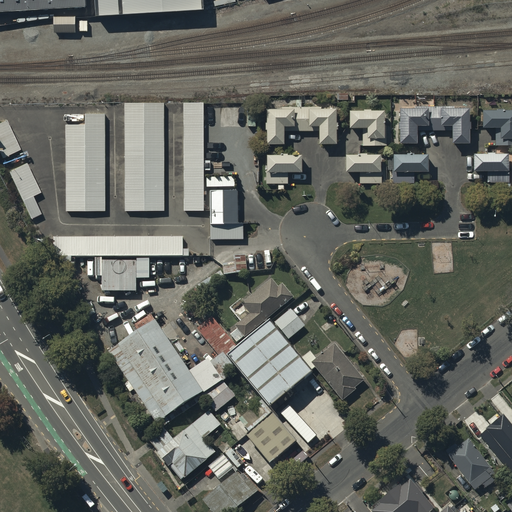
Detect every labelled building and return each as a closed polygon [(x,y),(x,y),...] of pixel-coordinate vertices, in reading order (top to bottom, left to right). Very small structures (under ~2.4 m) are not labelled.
[(62,8),(85,7),(85,0),(0,0),(0,11),(28,10),(62,8)] [(96,0),(98,18),(202,11),(205,11),(204,0),(96,0)] [(54,17),(55,33),(76,33),(76,17),(54,17)] [(429,100),(429,107),(414,107),(414,109),(400,109),(400,122),(398,122),(398,129),(399,129),(399,143),(416,143),(416,130),(452,130),(452,144),(469,144),(469,129),(470,129),(470,122),(468,122),(468,109),(452,109),(452,107),(435,107),(435,100),(429,100)] [(165,103),(125,103),(126,211),(165,211),(165,103)] [(204,103),(184,103),(185,211),(205,211),(204,103)] [(268,130),(268,144),(285,144),(285,131),(320,131),(320,144),(337,144),(337,109),(321,109),(321,107),(283,107),(283,110),(268,110),(268,123),(267,123),(267,130),(268,130)] [(363,111),(349,111),(349,128),(362,128),(362,146),(386,146),(386,126),(384,126),(384,111),(370,111),(370,110),(363,110),(363,111)] [(482,111),(482,128),(495,128),(495,145),(511,145),(511,110),(503,111),(503,110),(496,110),(496,111),(482,111)] [(248,111),(248,126),(257,127),(257,111),(248,111)] [(106,211),(106,114),(86,114),(86,125),(67,125),(67,211),(106,211)] [(6,121),(0,123),(0,151),(3,158),(20,150),(6,121)] [(473,154),(473,171),(488,171),(488,182),(508,182),(508,154),(493,154),(493,153),(488,153),(488,154),(473,154)] [(268,156),(268,171),(266,171),(267,184),(279,184),(279,190),(284,190),(284,184),(289,184),(289,173),(303,172),(302,156),(288,156),(288,154),(282,154),(282,156),(268,156)] [(360,155),(345,155),(345,172),(359,172),(359,183),(381,183),(381,169),(380,169),(380,155),(366,155),(366,154),(360,154),(360,155)] [(427,155),(392,155),(392,183),(414,183),(414,172),(427,172),(427,155)] [(27,164),(9,172),(31,219),(41,214),(33,197),(41,193),(27,164)] [(235,177),(207,177),(207,187),(235,187),(235,177)] [(238,190),(211,191),(211,224),(239,223),(238,190)] [(184,238),(54,238),(54,258),(189,258),(189,250),(184,250),(184,238)] [(224,264),(224,275),(248,274),(246,256),(235,257),(235,264),(224,264)] [(231,335),(237,342),(243,337),(244,339),(294,298),(283,285),(279,288),(272,280),(242,305),(244,307),(236,314),(242,322),(236,327),(238,329),(231,335)] [(291,310),(275,323),(289,340),(305,327),(291,310)] [(329,312),(317,321),(325,332),(337,324),(329,312)] [(197,330),(219,357),(223,353),(227,357),(238,348),(212,318),(197,330)] [(204,394),(155,322),(110,352),(159,424),(204,394)] [(313,376),(270,324),(228,358),(271,410),(313,376)] [(335,345),(312,364),(343,402),(357,390),(356,388),(364,381),(335,345)] [(222,428),(209,411),(157,453),(181,483),(216,454),(206,441),(222,428)] [(296,445),(273,417),(248,437),(271,466),(296,445)] [(511,427),(507,422),(490,436),(511,462),(511,427)] [(456,445),(447,452),(449,455),(448,456),(471,486),(472,485),(476,491),(483,485),(486,489),(499,479),(469,440),(459,448),(456,445)] [(223,455),(209,467),(220,481),(234,469),(223,455)] [(234,511),(256,495),(238,474),(203,502),(211,511),(234,511)] [(384,510),(381,511),(435,511),(413,486),(405,493),(403,491),(382,508),(384,510)]
